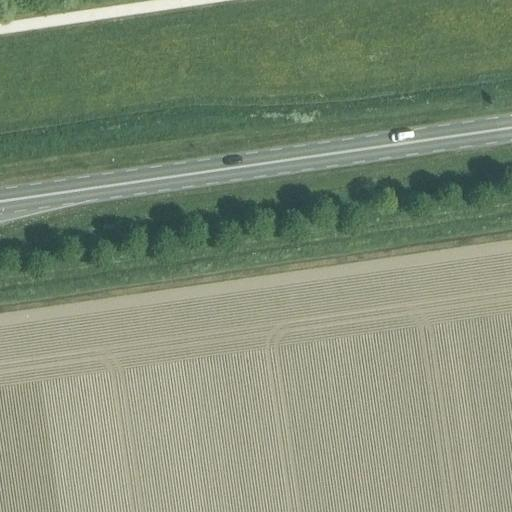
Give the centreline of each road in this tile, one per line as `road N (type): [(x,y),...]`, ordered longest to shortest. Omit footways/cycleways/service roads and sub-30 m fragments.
road 1 (primary): [(267,163),(0,202)]
road 2 (primary): [(267,163),(511,127)]
